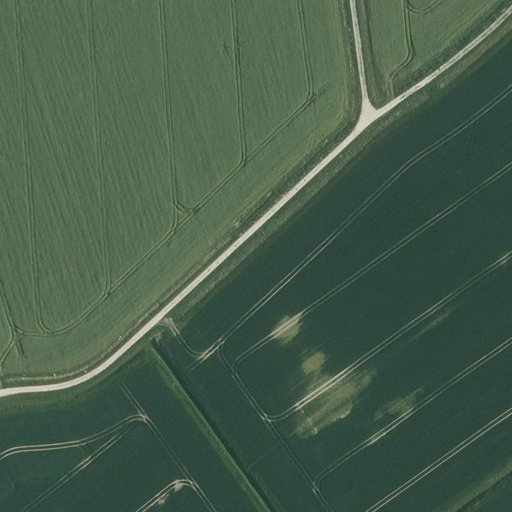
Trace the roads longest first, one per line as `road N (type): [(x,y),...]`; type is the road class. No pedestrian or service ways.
road 1 (unclassified): [(369,113),(117,354),(0,386)]
road 2 (unclassified): [(511,5),(369,113)]
